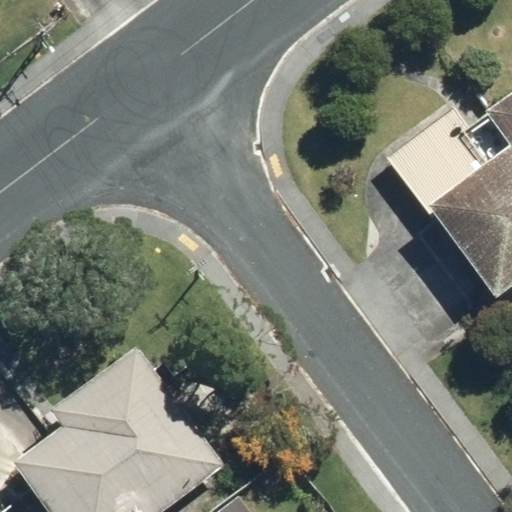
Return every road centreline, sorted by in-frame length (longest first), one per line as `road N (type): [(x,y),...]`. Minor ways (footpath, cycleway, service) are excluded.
road 1 (residential): [(143,84),(461,511)]
road 2 (residential): [(0,190),(143,84)]
road 3 (residential): [(143,84),(255,0)]
